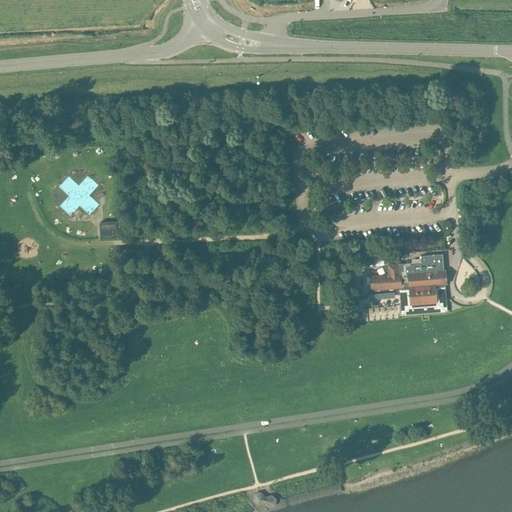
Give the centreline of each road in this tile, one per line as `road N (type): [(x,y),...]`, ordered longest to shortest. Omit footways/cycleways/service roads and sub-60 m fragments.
road 1 (secondary): [(511,50),(270,45)]
road 2 (unclassified): [(123,55),(0,67)]
